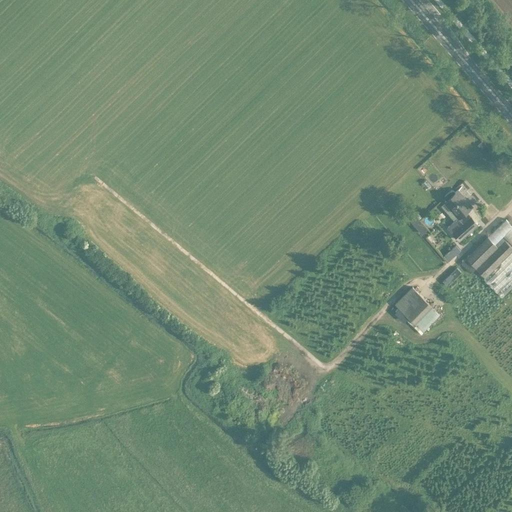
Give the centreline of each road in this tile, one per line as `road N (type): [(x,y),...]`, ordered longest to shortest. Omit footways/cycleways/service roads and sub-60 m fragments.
road 1 (track): [(96,176),(323,364),(334,362),(405,283),(440,270)]
road 2 (secondary): [(511,115),(410,0)]
